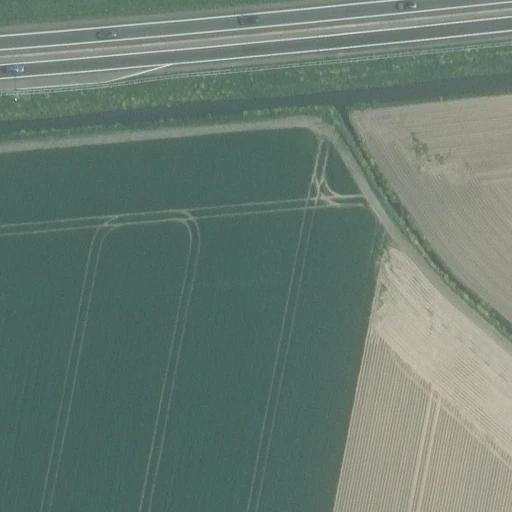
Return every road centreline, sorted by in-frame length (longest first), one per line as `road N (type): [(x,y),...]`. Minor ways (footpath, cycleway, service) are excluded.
road 1 (trunk): [(0,71),(511,21)]
road 2 (trunk): [(443,0),(0,37)]
